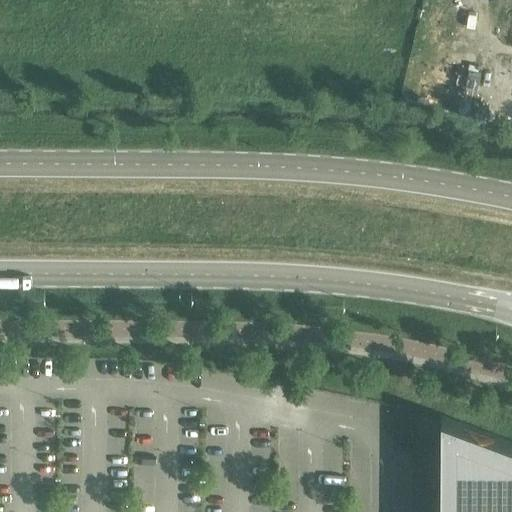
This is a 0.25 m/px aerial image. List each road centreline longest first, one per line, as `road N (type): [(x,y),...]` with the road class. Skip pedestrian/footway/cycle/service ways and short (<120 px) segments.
road 1 (secondary): [(0,273),(320,277),(511,310)]
road 2 (secondary): [(511,198),(325,170),(0,164)]
